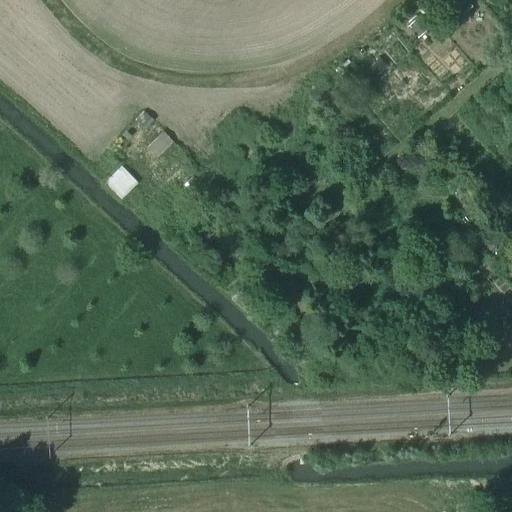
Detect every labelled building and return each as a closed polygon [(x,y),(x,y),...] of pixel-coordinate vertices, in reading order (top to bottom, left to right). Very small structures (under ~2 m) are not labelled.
[(380,60),(370,68),(376,75),(386,67),(380,60)] [(320,90),(311,96),(318,106),(327,99),(320,90)] [(143,112),(136,121),(145,129),(153,121),(143,112)] [(163,134),(148,148),(157,158),(172,143),(163,134)] [(501,186),(493,192),(499,201),(507,194),(501,186)] [(469,191),(461,197),(470,208),(477,202),(469,191)] [(470,254),(462,260),(470,270),(478,263),(470,254)] [(400,260),(392,269),(402,279),(411,271),(400,260)]
